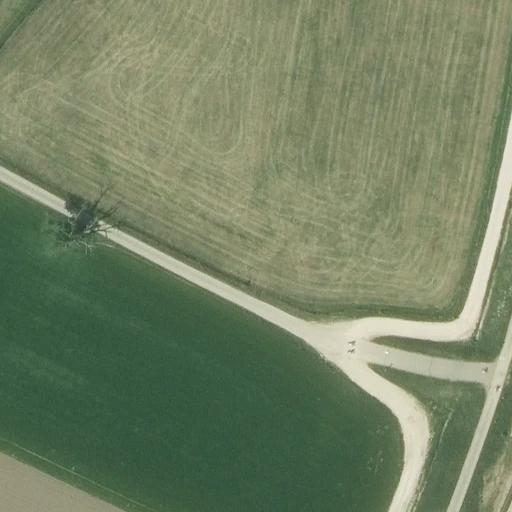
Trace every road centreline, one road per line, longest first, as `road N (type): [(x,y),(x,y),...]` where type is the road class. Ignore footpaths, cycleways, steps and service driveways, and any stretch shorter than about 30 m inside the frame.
road 1 (unclassified): [(500,378),(331,346),(0,176)]
road 2 (track): [(331,346),(360,324),(467,329),(511,146)]
road 3 (track): [(331,346),(354,375),(417,410),(416,455),(394,511)]
